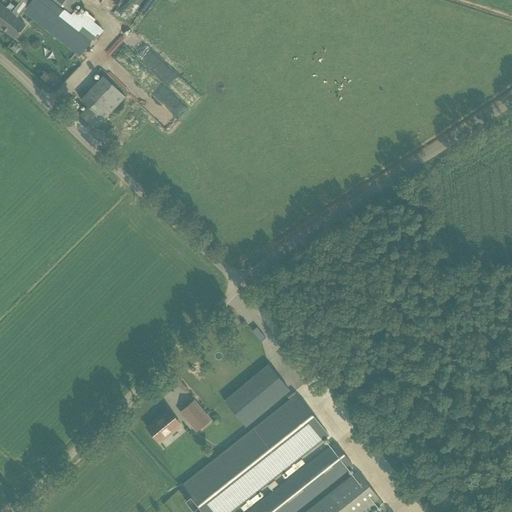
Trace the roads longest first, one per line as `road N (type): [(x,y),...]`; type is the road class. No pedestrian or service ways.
road 1 (unclassified): [(239,284),(511,99)]
road 2 (unclassified): [(239,284),(0,67)]
road 3 (unclassified): [(11,511),(239,284)]
road 4 (unknown): [(239,284),(365,452)]
